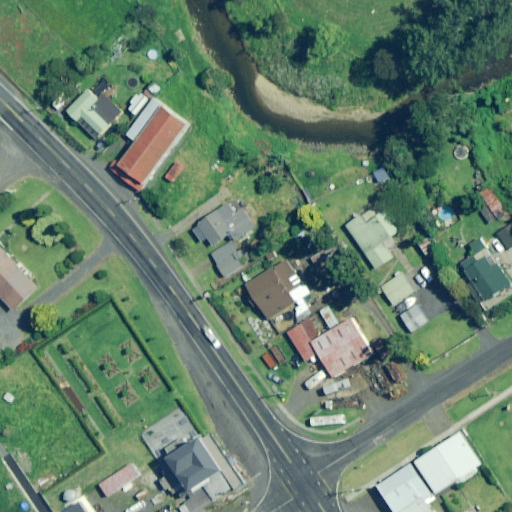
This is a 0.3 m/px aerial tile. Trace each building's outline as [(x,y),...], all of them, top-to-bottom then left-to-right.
[(129,111),(111,92),(114,89),(104,78),(70,111),(99,141),(101,138),(129,111)] [(140,88),(131,79),(123,87),(132,96),(140,88)] [(158,106),(114,166),(143,187),(187,127),(158,106)] [(391,179),(385,168),(376,172),(381,184),(391,179)] [(511,213),(489,189),(473,203),(492,224),(499,217),(502,221),(511,213)] [(262,227),(243,197),(201,223),(219,250),(213,254),(228,278),(251,264),(237,243),(262,227)] [(387,202),(379,207),(350,226),(377,269),(394,258),(385,244),(405,231),(387,202)] [(511,250),(511,226),(499,233),(510,251),(511,250)] [(308,230),(295,239),(303,249),(315,239),(308,230)] [(433,232),(417,241),(429,260),(444,250),(433,232)] [(511,278),(502,263),(484,235),(467,247),(473,257),(463,263),(488,302),(511,286),(511,278)] [(0,241),(0,293),(18,313),(44,290),(0,241)] [(331,246),(310,259),(321,275),(341,262),(331,246)] [(293,307),(300,320),(314,311),(307,299),(314,294),(291,259),(249,285),(272,321),(293,307)] [(417,292),(405,273),(383,287),(395,306),(417,292)] [(431,322),(420,305),(403,316),(414,333),(431,322)] [(323,337),(313,320),(290,333),(308,363),(322,356),(322,355),(336,379),(353,369),(348,359),(372,346),(356,318),(323,337)] [(184,435),(177,423),(147,441),(154,453),(184,435)] [(460,429),(409,461),(430,494),(481,462),(460,429)] [(231,466),(208,430),(175,451),(198,487),(231,466)] [(139,468),(131,457),(101,479),(110,490),(139,468)] [(402,511),(424,498),(430,494),(409,461),(373,484),(390,511),(402,511)] [(432,511),(424,498),(402,511),(432,511)] [(67,511),(61,499),(49,505),(52,511),(67,511)]
